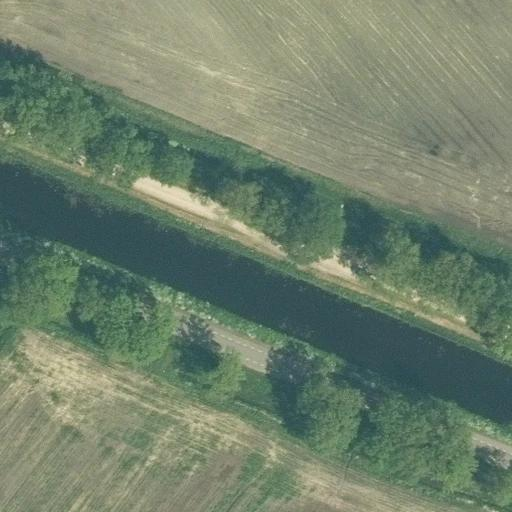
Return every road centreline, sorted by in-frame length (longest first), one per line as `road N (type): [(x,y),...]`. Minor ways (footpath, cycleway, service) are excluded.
road 1 (track): [(511,338),(0,127)]
road 2 (tertiary): [(511,460),(0,253)]
